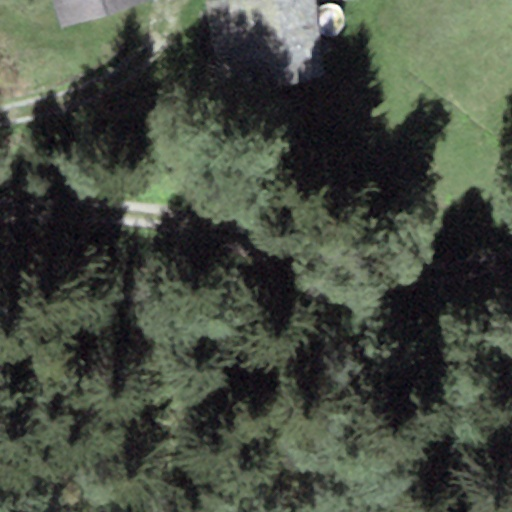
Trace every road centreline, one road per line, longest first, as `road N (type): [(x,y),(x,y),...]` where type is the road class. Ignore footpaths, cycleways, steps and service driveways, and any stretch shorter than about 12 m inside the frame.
road 1 (track): [(0,200),(345,272),(511,261)]
road 2 (track): [(0,114),(98,75),(141,48),(176,4)]
